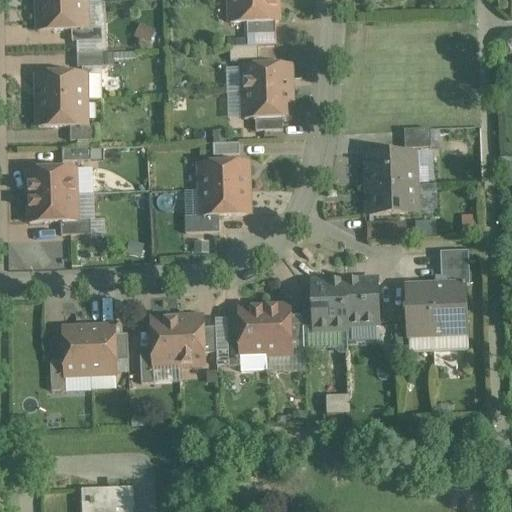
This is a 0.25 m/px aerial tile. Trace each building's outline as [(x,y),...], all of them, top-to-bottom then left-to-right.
[(277,0),(229,0),(231,25),(278,23),(277,0)] [(87,31),(86,21),(86,5),(38,7),(39,33),(87,31)] [(275,24),(250,25),(247,25),(248,36),(275,35),(275,24)] [(101,31),(98,31),(97,31),(72,32),(72,44),(102,42),(101,31)] [(230,50),(230,56),(230,57),(231,63),(259,62),(258,49),(230,50)] [(77,70),(87,69),(88,69),(103,69),(103,54),(77,55),(77,70)] [(291,94),(291,90),(291,68),(243,69),(244,95),(291,94)] [(38,77),(38,94),(38,95),(38,103),(86,102),(85,76),(38,77)] [(244,121),(262,121),(263,121),(292,120),(291,94),(244,95),(244,121)] [(86,128),(86,116),(86,115),(86,102),(38,103),(38,129),(86,128)] [(282,120),(266,121),(255,121),(256,133),(282,132),(282,120)] [(70,143),(88,142),(89,142),(96,142),(96,128),(70,129),(70,143)] [(405,151),(430,150),(430,131),(404,132),(405,151)] [(239,157),(239,155),(239,145),(213,146),(214,158),(239,157)] [(63,164),(87,163),(90,163),(90,151),(62,152),(63,164)] [(415,156),(390,157),(367,158),(368,189),(416,188),(415,156)] [(511,159),(501,161),(502,180),(511,179),(511,159)] [(247,165),(201,167),(199,167),(201,192),(248,191),(247,165)] [(91,171),(88,171),(75,172),(76,197),(92,196),(91,172),(91,171)] [(28,199),(53,198),(76,197),(75,172),(27,173),(28,199)] [(369,217),(397,216),(417,215),(416,188),(368,190),(369,217)] [(201,218),(227,218),(228,218),(249,217),(248,191),(200,193),(201,218)] [(29,225),(66,224),(77,223),(76,198),(28,200),(29,225)] [(219,218),(207,218),(206,218),(185,219),(186,235),(219,234),(219,218)] [(61,224),(61,226),(61,227),(61,238),(91,237),(90,223),(61,224)] [(388,225),(385,225),(370,226),(370,240),(388,239),(388,225)] [(447,288),(468,287),(469,287),(469,285),(468,254),(441,254),(440,255),(440,257),(441,280),(446,280),(447,288)] [(347,328),(379,327),(377,283),(345,284),(347,328)] [(315,333),(347,332),(347,328),(345,284),(313,285),(314,299),(315,329),(315,333)] [(434,353),(443,353),(444,353),(468,352),(465,288),(432,289),(434,353)] [(432,289),(418,289),(406,290),(408,354),(434,353),(432,289)] [(302,300),(302,318),(303,329),(315,329),(314,299),(302,300)] [(290,308),(264,309),(266,357),(292,356),(291,344),(290,318),(290,308)] [(267,372),(266,357),(264,309),(238,310),(239,342),(241,368),(241,373),(267,372)] [(302,318),(290,318),(291,344),(304,343),(303,329),(302,318)] [(203,319),(177,321),(179,368),(205,367),(204,355),(203,330),(203,319)] [(152,350),(153,369),(179,368),(177,321),(151,322),(152,350)] [(115,337),(115,329),(89,330),(91,378),(117,377),(116,363),(115,337)] [(203,330),(204,355),(216,354),(215,329),(203,330)] [(91,378),(89,330),(63,331),(64,363),(65,379),(91,378)] [(395,352),(396,340),(396,330),(388,330),(388,340),(386,340),(386,353),(395,352)] [(128,362),(127,337),(115,337),(116,363),(128,362)] [(239,342),(227,343),(228,368),(241,368),(239,342)] [(152,350),(140,350),(141,386),(154,385),(153,369),(152,350)] [(64,363),(50,363),(51,393),(65,393),(65,379),(64,363)] [(338,404),(335,405),(329,405),(329,414),(347,413),(347,399),(338,399),(338,404)] [(133,511),(133,490),(81,492),(82,507),(89,507),(89,511),(133,511)]
